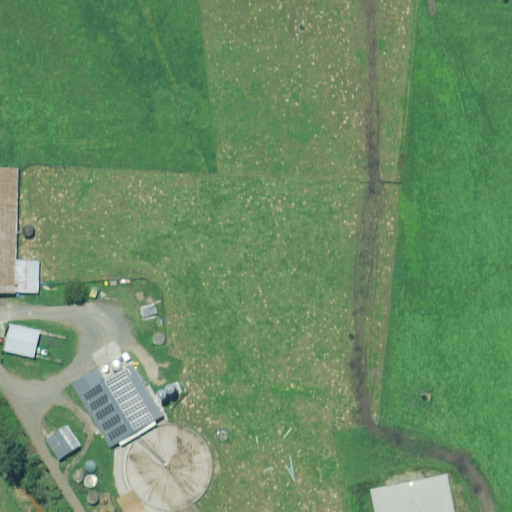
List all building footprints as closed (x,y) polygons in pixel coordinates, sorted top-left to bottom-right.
[(22,170),(0,169),(0,293),(19,294),(41,294),(42,262),(20,262),(22,170)] [(44,332),(15,326),(10,353),(39,358),(44,332)] [(154,396),(129,354),(102,370),(77,386),(115,449),(167,417),(160,406),(154,396)] [(154,396),(160,406),(183,392),(177,382),(154,396)] [(83,447),(69,427),(49,441),(63,461),(83,447)] [(80,486),(84,482),(91,491),(103,481),(96,473),(102,468),(95,460),(73,478),(80,486)] [(150,511),(138,491),(120,501),(126,511),(150,511)]
